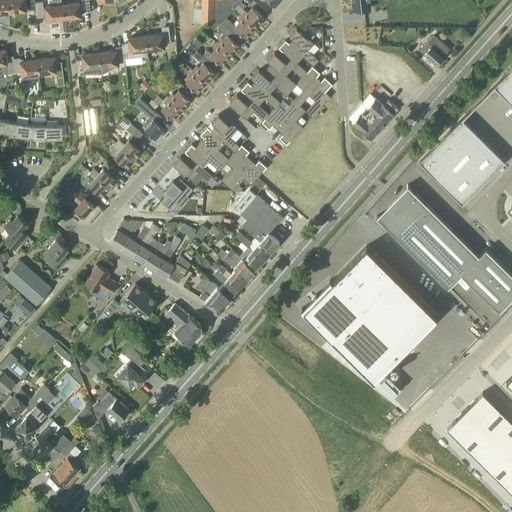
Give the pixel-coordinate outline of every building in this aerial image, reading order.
[(0,0),(0,12),(9,12),(7,0),(0,0)] [(7,0),(9,12),(36,9),(35,3),(34,0),(7,0)] [(90,10),(89,0),(81,0),(82,4),(80,5),(80,3),(63,5),(64,18),(81,16),(81,11),(90,10)] [(232,3),(232,0),(192,0),(193,7),(201,7),(201,23),(221,24),(234,9),(239,3),(232,3)] [(352,0),(353,10),(370,8),(369,0),(352,0)] [(239,3),(234,9),(239,13),(243,9),(246,6),(241,1),(239,3)] [(35,3),(36,9),(37,16),(46,15),(47,20),(64,18),(63,5),(45,7),(46,9),(44,9),(43,2),(35,3)] [(246,11),(242,16),(255,27),(264,17),(253,7),(248,12),(246,11)] [(246,37),(255,27),(242,16),(237,20),(239,22),(235,27),(233,25),(233,24),(227,18),(223,22),(232,31),(238,37),(242,34),(246,37)] [(146,36),(147,49),(165,47),(164,42),(171,41),(169,28),(162,29),(162,34),(146,36)] [(319,60),(308,50),(315,44),(297,28),(290,35),(293,39),(289,43),(303,56),(313,66),(319,60)] [(309,31),(308,32),(306,35),(311,40),(314,36),(309,31)] [(217,43),(230,54),(239,45),(228,35),(224,40),(222,38),(217,43)] [(436,65),(449,50),(434,35),(420,50),(423,54),(436,65)] [(148,58),(147,49),(146,36),(129,38),(129,45),(122,45),(123,48),(124,59),(125,58),(142,56),(147,58),(148,58)] [(289,43),(286,40),(279,48),(282,51),(278,55),(278,56),(292,68),(292,69),(302,78),(307,72),(297,63),(303,56),(289,43)] [(221,64),(230,54),(217,43),(213,48),(215,50),(210,55),(221,64)] [(126,65),(125,58),(124,59),(123,48),(116,49),(116,51),(99,53),(102,74),(103,74),(118,66),(122,66),(125,65),(126,65)] [(196,49),(192,54),(202,61),(206,56),(196,49)] [(13,60),(14,60),(14,58),(6,58),(5,50),(0,50),(0,74),(8,74),(15,74),(13,60)] [(278,56),(278,55),(275,52),(268,60),(271,63),(267,68),(291,90),(296,84),(286,75),(292,69),(292,68),(278,56)] [(85,74),(102,74),(99,53),(82,55),(83,61),(76,62),(78,75),(85,74)] [(64,77),(62,63),(55,64),(55,58),(37,59),(39,73),(55,71),(56,77),(64,77)] [(22,75),(33,74),(34,81),(40,81),(39,73),(37,59),(21,61),(21,60),(14,60),(13,60),(15,74),(22,73),(22,75)] [(193,70),(206,82),(215,72),(204,62),(199,67),(197,65),(193,70)] [(429,77),(411,62),(409,65),(427,81),(429,77)] [(322,81),(321,81),(317,76),(320,73),(313,66),(307,72),(302,78),(296,84),(303,90),(294,100),(300,105),(301,105),(309,95),(322,81)] [(511,66),(494,85),(511,102),(511,66)] [(286,95),(291,90),(267,68),(263,73),(259,69),(252,77),(256,81),(256,80),(270,93),(276,86),(286,95)] [(197,92),(206,82),(193,70),(189,75),(191,77),(186,82),(197,92)] [(161,77),(168,83),(172,77),(166,72),(161,77)] [(306,112),(312,117),(331,96),(325,92),(332,84),(325,77),(321,81),(322,81),(309,95),(316,101),(306,112)] [(140,85),(146,90),(151,85),(145,79),(140,85)] [(280,102),(270,93),(256,80),(256,81),(252,85),(248,82),(241,89),(245,93),(245,92),(259,105),(265,99),(275,108),(279,103),(280,102)] [(169,97),(182,109),(190,99),(179,90),(175,95),(173,93),(169,97)] [(269,114),(259,105),(245,92),(245,93),(240,97),(237,94),(230,102),(240,111),(239,113),(246,119),(254,111),(264,120),(269,114)] [(378,100),(374,97),(370,94),(349,118),(353,121),(352,122),(359,129),(371,140),(394,114),(398,109),(388,100),(383,105),(378,100)] [(158,105),(163,100),(158,95),(153,100),(152,99),(147,104),(148,105),(148,104),(154,109),(158,105)] [(173,119),(182,109),(169,97),(164,103),(166,104),(162,110),(173,119)] [(28,99),(20,98),(19,107),(26,108),(28,99)] [(278,129),(300,105),(294,100),(286,109),(279,103),(275,108),(269,114),(264,120),(262,122),(270,129),(273,125),(278,129)] [(148,104),(148,105),(143,110),(153,119),(148,125),(145,123),(142,127),(156,139),(165,128),(160,124),(165,119),(154,109),(148,104)] [(306,110),(301,105),(300,105),(278,129),(283,134),(279,137),(287,144),(303,127),(296,120),(306,110)] [(95,132),(99,132),(97,108),(84,109),(87,133),(92,132),(95,132)] [(230,137),(238,129),(230,122),(229,124),(218,114),(212,122),(215,125),(211,130),(225,143),(235,152),(240,146),(230,137)] [(31,125),(27,124),(29,118),(18,116),(17,122),(16,122),(13,137),(20,138),(20,135),(30,136),(31,125)] [(504,160),(483,139),(462,118),(419,161),(462,203),(504,160)] [(13,137),(16,122),(1,119),(0,122),(0,131),(7,133),(7,136),(13,137)] [(62,126),(58,126),(58,121),(47,120),(47,125),(46,125),(46,140),(52,140),(52,138),(62,137),(62,126)] [(143,133),(132,123),(127,129),(138,139),(143,133)] [(46,140),(46,125),(31,125),(30,136),(39,137),(39,140),(46,140)] [(211,130),(207,126),(200,134),(204,138),(200,142),(224,165),(226,162),(229,158),(219,150),(225,143),(211,130)] [(142,151),(142,150),(146,146),(140,140),(138,142),(132,137),(129,140),(129,139),(125,144),(119,139),(116,143),(135,159),(142,151)] [(219,170),(224,165),(200,142),(195,147),(192,144),(185,152),(188,155),(189,155),(203,167),(209,161),(219,170)] [(127,168),(135,159),(116,143),(113,146),(118,151),(114,156),(127,168)] [(250,151),(242,144),(240,146),(235,152),(229,158),(226,162),(232,168),(221,180),(227,185),(251,159),(246,155),(250,151)] [(213,177),(203,167),(189,155),(188,155),(184,159),(181,156),(174,164),(192,180),(198,173),(208,182),(213,177)] [(251,184),(267,167),(259,160),(256,163),(251,159),(227,185),(233,191),(244,178),(251,184)] [(82,164),(79,169),(83,173),(87,169),(82,164)] [(91,172),(109,188),(117,179),(104,168),(99,173),(94,168),(91,172)] [(102,196),(109,188),(91,172),(88,175),(93,180),(89,185),(102,196)] [(181,179),(177,183),(175,181),(167,189),(167,190),(164,193),(167,196),(162,202),(172,211),(186,195),(188,197),(194,190),(181,179)] [(63,184),(72,193),(77,188),(68,180),(63,184)] [(405,187),(378,214),(374,214),(445,285),(458,271),(496,309),(511,292),(511,274),(483,246),(476,253),(405,183),(405,187)] [(79,204),(75,209),(84,217),(94,205),(79,192),(73,198),(79,204)] [(280,242),(269,232),(282,217),(257,194),(252,200),(247,195),(236,208),(242,214),(238,220),(242,224),(256,237),(261,241),(272,250),(280,242)] [(10,219),(4,226),(6,228),(11,232),(4,240),(15,249),(28,235),(23,230),(29,224),(18,214),(12,221),(10,219)] [(141,221),(139,221),(130,220),(129,221),(124,218),(110,241),(122,249),(130,237),(141,221)] [(135,240),(130,237),(122,249),(133,256),(155,224),(153,222),(149,228),(144,225),(135,240)] [(179,230),(185,233),(189,226),(184,222),(179,230)] [(202,223),(195,233),(203,239),(210,228),(202,223)] [(144,262),(159,241),(158,240),(158,241),(151,236),(154,232),(156,233),(160,227),(155,224),(133,256),(144,262)] [(221,231),(217,235),(222,240),(226,235),(221,231)] [(252,242),(246,237),(239,231),(236,235),(248,246),(263,260),(272,250),(261,241),(256,237),(252,242)] [(168,274),(174,264),(167,260),(181,239),(178,237),(176,235),(172,242),(155,269),(167,276),(168,274)] [(46,259),(58,270),(68,259),(63,255),(68,249),(56,239),(47,250),(51,253),(46,259)] [(155,269),(172,242),(168,239),(164,244),(159,241),(144,262),(155,269)] [(196,239),(191,245),(196,249),(201,244),(196,239)] [(367,245),(305,309),(375,379),(437,315),(367,245)] [(248,246),(244,251),(240,256),(243,259),(255,270),(263,260),(248,246)] [(222,248),(218,253),(223,258),(227,253),(222,248)] [(0,255),(2,261),(11,258),(8,251),(0,254),(0,255)] [(227,253),(223,258),(235,269),(247,279),(255,270),(243,259),(240,256),(236,252),(235,252),(231,256),(227,253)] [(176,261),(177,261),(187,268),(191,263),(181,255),(180,254),(176,261)] [(51,287),(20,260),(5,276),(37,304),(51,287)] [(177,261),(176,261),(174,264),(168,274),(179,281),(187,268),(177,261)] [(98,291),(100,288),(110,294),(117,283),(107,276),(110,272),(97,264),(85,283),(98,291)] [(217,269),(217,270),(238,289),(247,279),(235,269),(231,274),(221,265),(217,269)] [(220,288),(219,289),(230,298),(238,289),(217,270),(214,273),(224,282),(220,288)] [(132,307),(146,292),(135,283),(120,300),(124,304),(126,302),(132,307)] [(221,308),(230,298),(219,289),(211,283),(199,297),(218,309),(221,308)] [(0,292),(0,302),(12,290),(7,285),(0,292)] [(146,292),(132,307),(139,313),(137,315),(146,322),(154,313),(149,309),(156,301),(146,292)] [(13,300),(28,314),(35,307),(19,293),(13,300)] [(114,299),(103,311),(109,316),(120,304),(114,299)] [(167,331),(171,335),(175,331),(190,315),(175,302),(164,314),(174,323),(167,331)] [(98,318),(103,322),(108,316),(103,311),(98,318)] [(0,329),(8,319),(7,319),(10,315),(7,312),(5,313),(4,313),(0,317),(0,347),(3,347),(7,341),(2,337),(1,338),(0,336),(0,329)] [(47,317),(49,325),(50,326),(59,323),(56,314),(47,317)] [(190,315),(175,331),(190,344),(202,330),(202,325),(190,315)] [(43,329),(37,324),(33,329),(39,334),(43,329)] [(126,363),(127,364),(128,363),(129,364),(134,358),(141,365),(146,359),(134,348),(136,345),(131,340),(122,351),(130,358),(126,363)] [(57,343),(53,347),(59,352),(63,348),(57,343)] [(191,345),(184,352),(188,356),(194,348),(191,345)] [(112,352),(106,347),(102,352),(107,357),(112,352)] [(100,375),(107,366),(93,354),(85,363),(100,375)] [(117,375),(118,376),(117,378),(123,382),(124,381),(130,386),(134,382),(138,385),(144,378),(139,373),(144,368),(141,365),(134,358),(129,364),(128,363),(127,364),(117,375)] [(67,371),(81,385),(84,382),(76,361),(67,371)] [(85,373),(90,369),(84,362),(79,366),(85,373)] [(12,368),(7,364),(3,369),(2,369),(0,371),(0,383),(2,385),(1,387),(6,392),(16,381),(17,382),(22,376),(12,368)] [(21,388),(16,394),(5,405),(15,414),(19,410),(21,411),(25,406),(30,410),(50,388),(45,383),(31,397),(21,388)] [(109,391),(100,402),(98,399),(93,405),(98,418),(107,408),(120,419),(129,409),(109,391)] [(511,421),(485,394),(449,430),(511,491),(511,421)] [(26,416),(27,417),(16,429),(26,438),(40,422),(47,414),(36,405),(26,416)] [(85,407),(75,417),(82,423),(92,413),(85,407)] [(62,436),(56,431),(60,426),(54,420),(37,438),(40,441),(33,448),(43,457),(54,446),(60,452),(71,440),(64,434),(62,436)] [(99,425),(93,427),(97,439),(103,436),(99,425)] [(76,445),(79,441),(74,436),(61,451),(68,457),(54,471),(66,482),(80,467),(74,462),(75,460),(74,459),(75,457),(75,456),(81,450),(76,445)]
